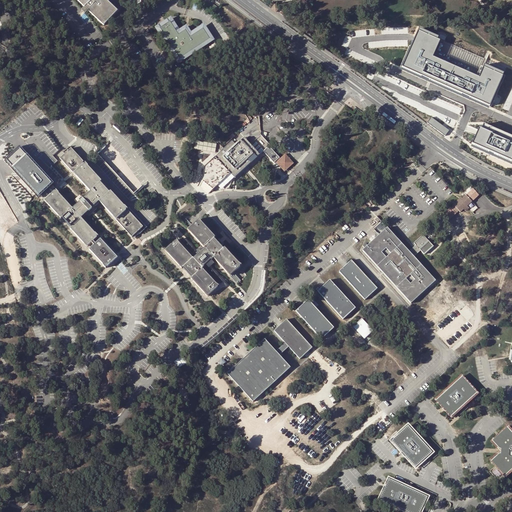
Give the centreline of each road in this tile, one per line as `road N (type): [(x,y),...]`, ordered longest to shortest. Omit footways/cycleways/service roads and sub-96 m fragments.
road 1 (tertiary): [(235,0),(453,160),(511,189)]
road 2 (tertiary): [(511,182),(443,145),(245,0)]
road 3 (track): [(384,412),(283,511)]
